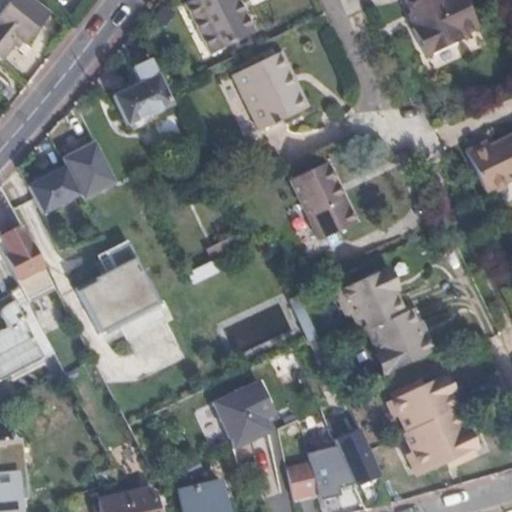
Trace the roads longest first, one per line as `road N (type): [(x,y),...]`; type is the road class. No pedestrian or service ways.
road 1 (tertiary): [(123,0),(0,149)]
road 2 (residential): [(329,0),(382,112)]
